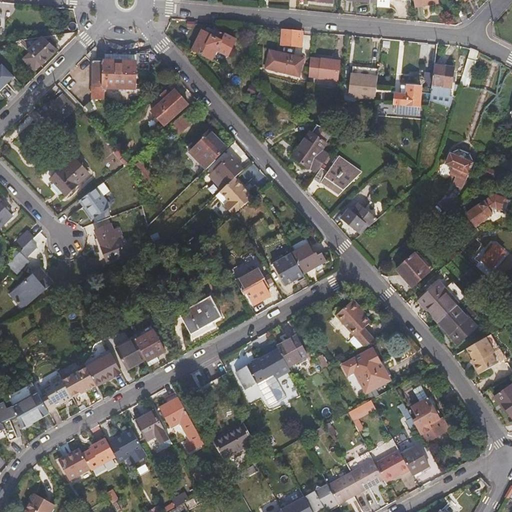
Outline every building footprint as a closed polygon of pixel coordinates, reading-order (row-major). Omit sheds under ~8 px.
[(377,0),(377,3),(377,8),(390,9),(391,0),(377,0)] [(413,0),(414,5),(422,3),(423,8),(430,6),(429,1),(435,0),(413,0)] [(0,11),(0,37),(7,38),(10,13),(0,11)] [(284,29),(282,44),(302,46),(304,31),(284,29)] [(202,31),(192,51),(217,63),(219,64),(229,45),(210,35),(202,31)] [(210,35),(229,45),(219,64),(223,65),(235,41),(224,34),(216,34),(212,32),(210,35)] [(46,38),(31,53),(42,65),(57,50),(53,46),(56,43),(51,38),(48,40),(46,38)] [(272,52),(268,71),(302,78),(306,60),(272,52)] [(136,88),(137,55),(119,54),(106,53),(105,60),(95,60),(94,84),(94,98),(105,98),(105,92),(123,93),(123,88),(136,88)] [(321,66),(320,75),(320,78),(339,80),(340,61),(321,59),(321,66)] [(469,59),(464,74),(472,76),(476,62),(469,59)] [(0,91),(14,77),(0,63),(0,91)] [(312,64),(312,74),(320,75),(321,66),(312,64)] [(434,76),(432,89),(430,104),(451,106),(453,97),(451,97),(455,68),(436,66),(434,76)] [(354,68),(351,95),(378,98),(381,70),(354,68)] [(426,75),(424,88),(432,89),(434,76),(426,75)] [(396,92),(395,103),(421,105),(422,87),(406,86),(405,93),(396,92)] [(166,98),(153,110),(166,125),(189,104),(176,90),(171,94),(168,90),(163,94),(166,98)] [(50,106),(61,118),(76,105),(65,93),(50,106)] [(421,115),(421,107),(397,106),(397,114),(421,115)] [(181,116),(175,121),(182,128),(187,123),(181,116)] [(111,128),(115,132),(121,126),(118,122),(111,128)] [(311,132),(294,157),(310,168),(311,168),(324,150),(328,143),(327,142),(333,133),(318,125),(313,132),(311,132)] [(188,149),(204,167),(227,146),(211,129),(188,149)] [(324,150),(311,168),(319,173),(321,171),(321,170),(332,155),(324,150)] [(448,153),(444,163),(452,166),(449,174),(455,177),(452,185),(460,188),(470,162),(448,153)] [(209,176),(221,190),(235,178),(245,169),(232,155),(209,176)] [(54,177),(69,193),(91,173),(78,158),(66,168),(65,168),(54,177)] [(135,165),(148,184),(153,180),(140,161),(135,165)] [(319,173),(312,183),(320,187),(322,185),(340,197),(359,180),(352,175),(355,171),(339,161),(328,175),(321,171),(319,173)] [(355,171),(352,175),(359,180),(362,176),(355,171)] [(217,195),(233,214),(253,197),(235,178),(221,190),(217,195)] [(81,199),(85,205),(87,203),(96,216),(106,209),(109,206),(111,205),(97,187),(81,199)] [(497,194),(470,215),(478,224),(495,212),(494,211),(499,207),(505,209),(509,198),(497,194)] [(0,199),(0,227),(1,228),(15,214),(0,199)] [(343,216),(363,236),(386,215),(374,204),(367,209),(361,204),(353,212),(350,209),(343,216)] [(96,231),(108,261),(127,253),(121,240),(119,241),(112,224),(96,231)] [(30,231),(19,241),(25,248),(33,240),(35,237),(30,231)] [(25,248),(9,263),(20,272),(31,261),(28,257),(38,246),(33,240),(25,248)] [(292,252),(304,273),(315,267),(321,263),(328,259),(326,255),(325,255),(323,252),(319,255),(312,241),(292,252)] [(493,243),(475,264),(486,274),(505,253),(493,243)] [(397,268),(413,286),(434,267),(418,249),(397,268)] [(273,262),(286,286),(305,276),(304,273),(292,252),(273,262)] [(41,268),(35,274),(38,278),(44,272),(41,268)] [(260,269),(238,281),(246,295),(249,293),(256,304),(273,295),(269,289),(271,288),(269,284),(270,281),(268,276),(265,278),(260,269)] [(21,284),(24,288),(15,295),(23,305),(52,283),(44,272),(38,278),(35,274),(21,284)] [(441,281),(419,300),(439,322),(440,321),(457,305),(461,302),(441,281)] [(24,288),(21,284),(12,291),(15,295),(24,288)] [(211,296),(177,314),(190,339),(209,329),(207,326),(223,317),(211,296)] [(354,301),(337,316),(355,337),(352,340),(351,343),(358,350),(374,342),(364,330),(370,325),(368,321),(358,330),(350,320),(360,312),(361,311),(364,314),(365,313),(354,301)] [(457,305),(440,321),(453,337),(452,338),(458,344),(477,327),(457,305)] [(363,316),(368,321),(369,320),(364,314),(361,311),(360,312),(363,316)] [(360,312),(350,320),(358,330),(368,321),(363,316),(360,312)] [(133,336),(134,339),(135,340),(153,330),(152,326),(133,336)] [(136,342),(145,360),(146,362),(156,357),(165,352),(153,330),(135,340),(136,342)] [(277,347),(288,367),(307,357),(296,336),(277,347)] [(495,352),(487,337),(468,347),(474,359),(476,363),(474,364),(479,373),(506,359),(501,349),(495,352)] [(134,339),(116,349),(127,370),(145,360),(136,342),(135,340),(134,339)] [(109,350),(85,362),(87,367),(111,354),(109,350)] [(374,350),(343,366),(350,378),(356,374),(367,393),(391,380),(374,350)] [(87,367),(97,385),(98,386),(121,373),(111,354),(87,367)] [(273,354),(237,374),(247,391),(272,377),(273,379),(284,373),(273,354)] [(156,357),(146,362),(149,366),(158,360),(156,357)] [(316,360),(322,370),(328,367),(322,357),(316,360)] [(87,367),(64,380),(73,396),(84,390),(85,392),(97,385),(87,367)] [(217,371),(225,386),(233,382),(225,367),(217,371)] [(41,397),(50,412),(57,408),(56,406),(73,396),(64,380),(63,378),(45,387),(48,393),(41,397)] [(8,395),(13,406),(39,393),(33,382),(8,395)] [(494,396),(500,404),(501,403),(511,417),(511,416),(511,384),(494,396)] [(420,404),(428,399),(421,387),(413,391),(420,404)] [(14,407),(18,417),(23,428),(50,413),(50,412),(41,397),(39,393),(13,406),(14,407)] [(161,408),(171,427),(179,423),(182,421),(197,449),(204,445),(176,394),(166,400),(168,404),(161,408)] [(354,421),(377,409),(372,399),(349,411),(354,421)] [(440,421),(428,399),(420,404),(412,408),(419,419),(413,422),(425,444),(449,431),(442,420),(440,421)] [(0,404),(0,426),(2,426),(1,431),(5,432),(7,431),(11,443),(19,439),(12,419),(18,417),(14,407),(8,410),(5,403),(0,404)] [(136,422),(146,441),(157,436),(160,442),(168,438),(154,412),(136,422)] [(194,451),(197,449),(182,421),(179,423),(194,451)] [(214,442),(223,459),(254,443),(244,425),(214,442)] [(109,446),(114,455),(115,457),(118,463),(143,449),(132,430),(115,440),(116,442),(109,446)] [(83,454),(91,469),(91,470),(115,457),(114,455),(109,446),(105,439),(96,444),(97,446),(83,454)] [(401,456),(410,472),(412,476),(424,470),(429,467),(418,447),(401,456)] [(80,450),(59,462),(69,481),(91,469),(83,454),(80,450)] [(376,465),(386,483),(387,483),(401,475),(402,477),(410,472),(401,456),(399,452),(376,465)] [(350,474),(361,493),(382,481),(384,483),(372,462),(350,474)] [(424,470),(412,476),(416,482),(428,476),(424,470)] [(329,488),(338,504),(339,506),(361,493),(350,474),(328,486),(329,488)] [(304,499),(311,511),(315,511),(322,508),(327,506),(329,509),(338,504),(329,488),(323,491),(317,489),(315,493),(304,499)] [(49,511),(54,505),(34,494),(31,500),(24,511),(49,511)] [(302,495),(279,509),(280,511),(311,511),(304,499),(302,495)]
